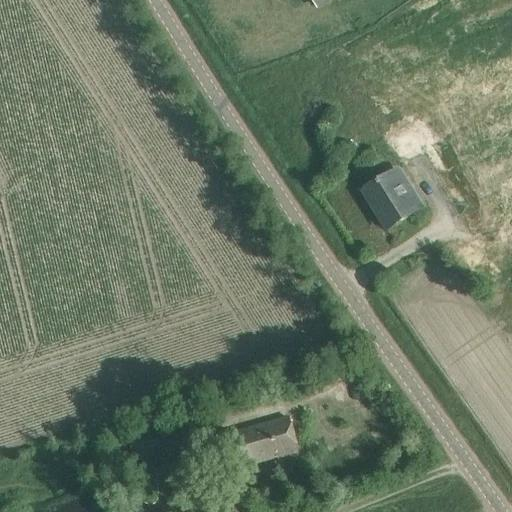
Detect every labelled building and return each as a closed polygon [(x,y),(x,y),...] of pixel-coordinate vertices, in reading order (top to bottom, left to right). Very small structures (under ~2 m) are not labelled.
[(511,62),(511,11),(498,19),(487,0),(474,0),(457,10),(453,3),(363,50),(400,121),(511,62)] [(511,88),(419,142),(450,195),(511,159),(511,88)] [(402,188),(393,174),(364,192),(388,230),(423,208),(407,184),(402,188)] [(484,250),(511,234),(511,175),(459,205),(484,250)] [(205,443),(197,416),(158,428),(165,454),(205,443)] [(221,437),(206,441),(212,460),(219,458),(221,465),(228,463),(231,474),(279,460),(299,455),(289,418),(269,423),(221,437)] [(119,455),(110,457),(113,468),(122,465),(122,466),(165,454),(158,428),(115,440),(119,455)] [(271,511),(268,498),(248,503),(250,511),(271,511)]
